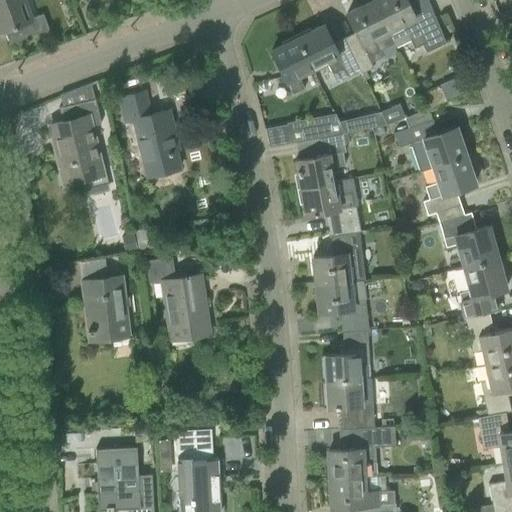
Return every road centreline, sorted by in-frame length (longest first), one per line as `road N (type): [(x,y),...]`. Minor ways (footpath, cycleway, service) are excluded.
road 1 (residential): [(285,511),(258,191),(218,11)]
road 2 (residential): [(0,91),(218,11)]
road 3 (residential): [(511,138),(460,0)]
